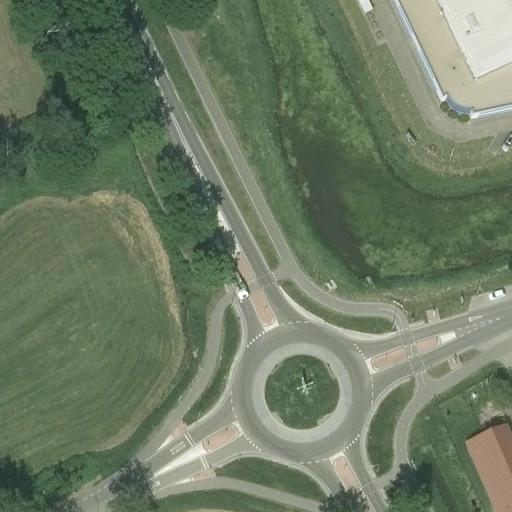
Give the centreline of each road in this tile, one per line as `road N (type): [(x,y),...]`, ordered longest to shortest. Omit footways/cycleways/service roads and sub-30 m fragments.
road 1 (secondary): [(292,332),(177,128)]
road 2 (secondary): [(177,128),(259,346)]
road 3 (unclassified): [(103,502),(261,442)]
road 4 (unclassified): [(239,408),(103,502)]
road 5 (unclassified): [(362,399),(485,323)]
road 6 (unclassified): [(485,323),(351,358)]
